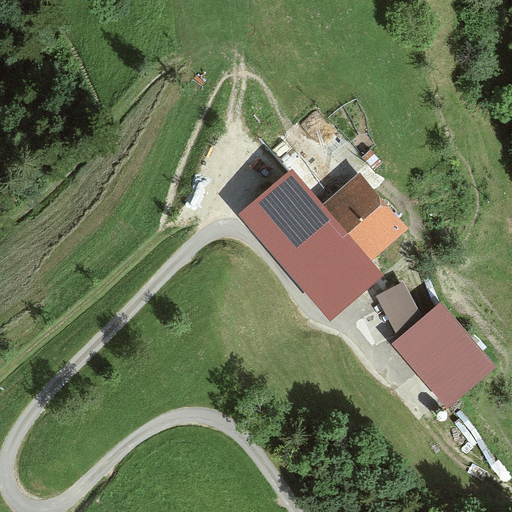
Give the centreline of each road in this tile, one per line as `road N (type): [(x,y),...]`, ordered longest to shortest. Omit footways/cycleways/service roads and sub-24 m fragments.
road 1 (track): [(243,172),(253,193),(54,384),(16,436),(7,483),(23,505),(52,509),(146,431),(200,416),(246,442),(298,511)]
road 2 (track): [(349,323),(422,418),(511,493)]
road 3 (track): [(234,212),(315,316),(349,323),(382,292)]
